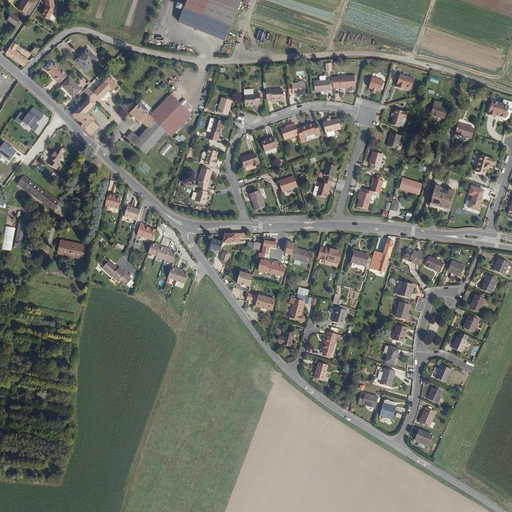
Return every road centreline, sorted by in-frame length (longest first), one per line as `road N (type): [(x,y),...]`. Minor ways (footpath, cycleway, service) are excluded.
road 1 (residential): [(337,225),(368,115),(329,107),(303,108),(248,128),(235,141),(229,169),(246,227)]
road 2 (track): [(239,62),(381,56),(511,93)]
road 3 (secondary): [(20,76),(155,205),(189,227)]
road 4 (residential): [(292,375),(191,246),(189,227)]
road 5 (residential): [(70,31),(153,54),(239,62)]
road 6 (residential): [(481,250),(462,291),(430,296),(420,357)]
road 7 (residential): [(396,446),(292,375)]
road 8 (residential): [(498,511),(396,446)]
